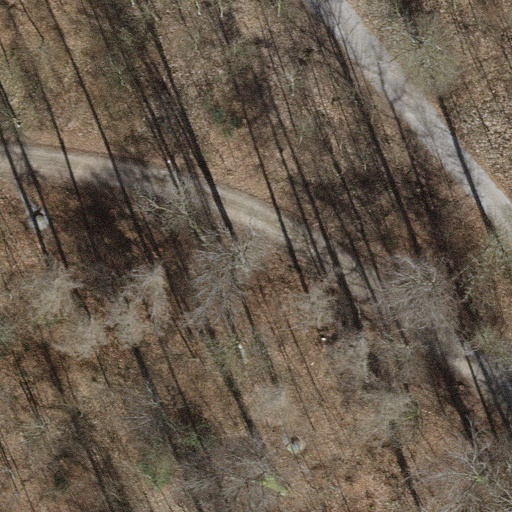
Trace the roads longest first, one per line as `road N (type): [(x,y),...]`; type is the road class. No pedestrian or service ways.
road 1 (track): [(511,384),(483,371),(382,289),(206,192),(0,157)]
road 2 (track): [(511,221),(328,0)]
